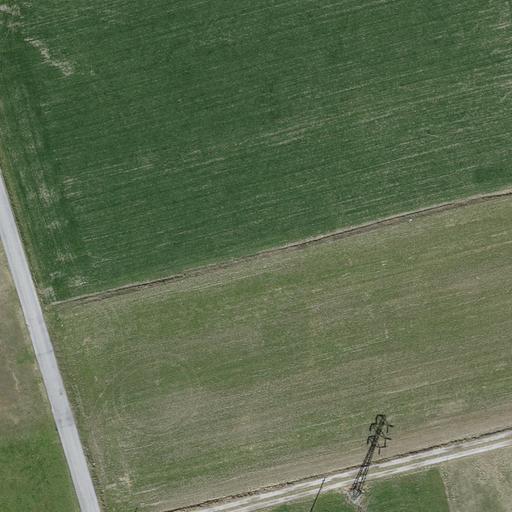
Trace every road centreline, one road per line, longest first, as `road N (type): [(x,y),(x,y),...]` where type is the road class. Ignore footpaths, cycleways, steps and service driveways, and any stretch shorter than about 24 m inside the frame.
road 1 (track): [(0,207),(89,511)]
road 2 (track): [(216,511),(511,437)]
